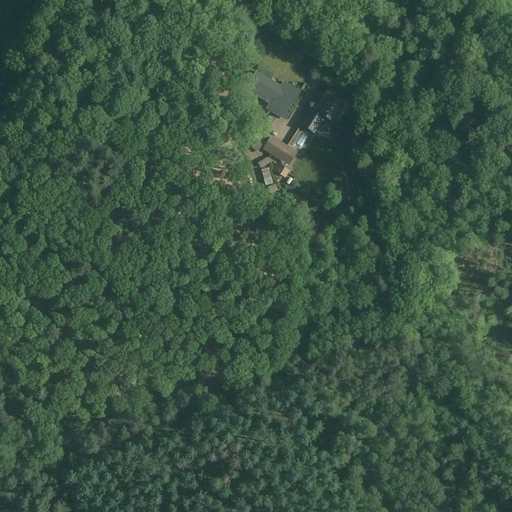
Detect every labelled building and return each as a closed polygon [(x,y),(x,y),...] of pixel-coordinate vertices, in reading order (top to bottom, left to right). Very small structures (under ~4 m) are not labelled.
[(256,73),(246,90),(247,97),(250,98),(253,93),(270,104),(267,109),(282,119),(298,92),(283,83),(280,87),(256,73)] [(329,98),(318,114),(331,122),(341,106),(329,98)] [(310,110),(299,126),(313,135),(324,119),(310,110)] [(262,150),(282,162),(289,150),(269,138),(262,150)] [(276,163),(271,171),(284,179),(288,172),(276,163)]
